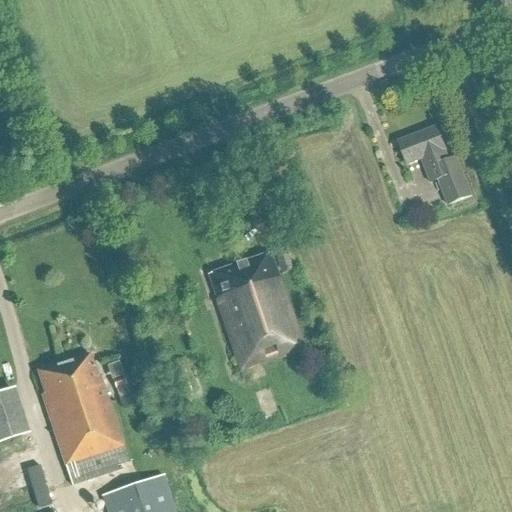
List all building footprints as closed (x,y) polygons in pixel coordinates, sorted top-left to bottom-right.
[(395,45),(406,63),(419,56),(407,37),(395,45)] [(449,163),(445,153),(446,152),(437,129),(398,144),(407,167),(421,162),(430,185),(438,182),(448,207),(471,198),(456,160),(449,163)] [(240,374),(303,352),(269,255),(207,277),(240,374)] [(116,467),(128,463),(99,378),(96,379),(89,356),(36,374),(44,396),(41,397),(71,487),(117,472),(116,467)] [(195,394),(185,365),(172,370),(182,398),(195,394)] [(119,402),(129,399),(122,379),(112,382),(119,402)] [(0,440),(35,429),(19,381),(0,387),(0,440)] [(173,511),(162,478),(102,498),(106,511),(173,511)]
